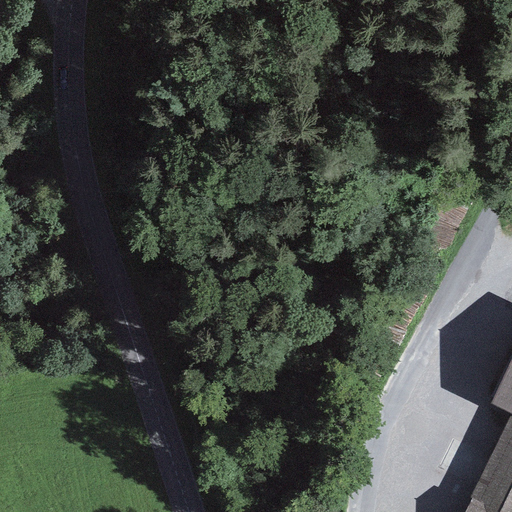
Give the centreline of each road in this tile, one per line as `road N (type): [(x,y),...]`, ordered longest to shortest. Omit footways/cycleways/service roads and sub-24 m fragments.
road 1 (secondary): [(73,0),(69,84),(82,178),(188,511)]
road 2 (track): [(359,511),(397,392),(511,182)]
